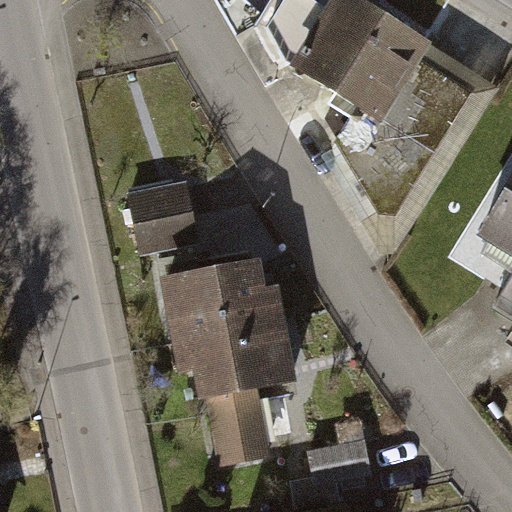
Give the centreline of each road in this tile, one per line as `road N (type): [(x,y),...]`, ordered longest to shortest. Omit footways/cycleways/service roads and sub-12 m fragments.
road 1 (residential): [(180,0),(231,107),(389,346),(511,493)]
road 2 (tertiary): [(112,511),(5,0)]
